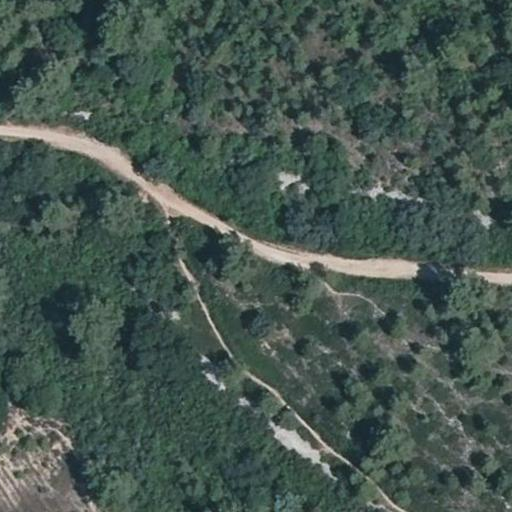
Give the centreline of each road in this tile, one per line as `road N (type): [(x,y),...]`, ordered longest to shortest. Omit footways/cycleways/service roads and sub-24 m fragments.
road 1 (track): [(175,203),(309,268),(511,278)]
road 2 (track): [(0,137),(88,145),(175,203)]
